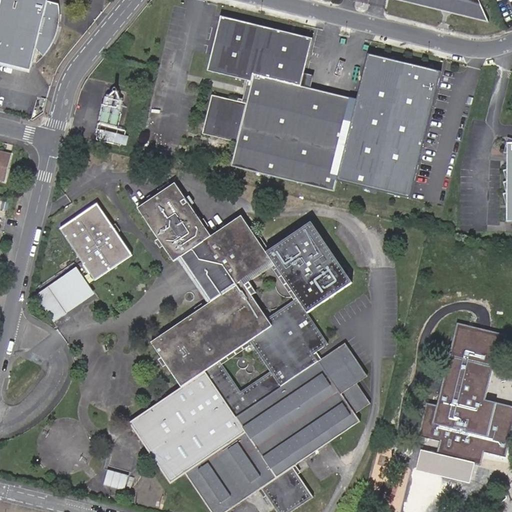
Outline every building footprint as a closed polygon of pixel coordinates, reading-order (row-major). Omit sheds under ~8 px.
[(48,0),(0,0),(0,4),(0,54),(5,55),(3,61),(15,64),(17,58),(33,62),(36,48),(44,56),(52,44),(58,27),(59,5),(48,1),(48,0)] [(407,0),(397,0),(488,23),(477,0),(478,3),(477,5),(476,8),(476,9),(474,11),(472,13),(471,14),(470,14),(467,15),(408,0),(407,0)] [(407,0),(408,0),(467,15),(470,14),(471,14),(472,13),(474,11),(476,9),(476,8),(477,5),(478,3),(477,0),(407,0)] [(313,39),(221,17),(208,70),(253,81),(248,103),(213,95),(203,134),(238,143),(233,167),(335,191),(335,187),(337,182),(356,100),(301,87),(313,39)] [(408,198),(438,73),(366,56),(356,100),(337,182),(408,198)] [(17,58),(15,64),(31,68),(33,62),(17,58)] [(311,74),(309,86),(315,87),(317,76),(311,74)] [(103,122),(99,140),(129,147),(132,134),(119,131),(128,93),(109,89),(102,122),(103,122)] [(0,187),(9,190),(16,162),(0,157),(0,187)] [(328,344),(307,313),(297,298),(268,318),(243,281),(272,261),(267,253),(243,216),(212,236),(177,184),(139,209),(174,262),(180,258),(210,303),(150,343),(180,388),(127,423),(167,483),(181,473),(206,511),(222,511),(258,488),(274,511),(287,511),(310,497),(290,467),(357,422),(352,415),(366,405),(355,387),(352,390),(348,385),(363,375),(343,344),(317,361),(312,354),(328,344)] [(96,205),(59,229),(95,282),(131,258),(96,205)] [(353,283),(312,223),(267,253),(272,261),(297,298),(307,313),(353,283)] [(76,267),(35,295),(54,322),(95,294),(76,267)] [(502,334),(456,322),(435,403),(427,401),(418,435),(442,441),(438,456),(422,451),(417,469),(469,483),(474,463),(480,464),(484,451),(507,457),(511,437),(511,405),(485,398),(502,334)] [(127,490),(130,475),(109,470),(106,485),(127,490)]
